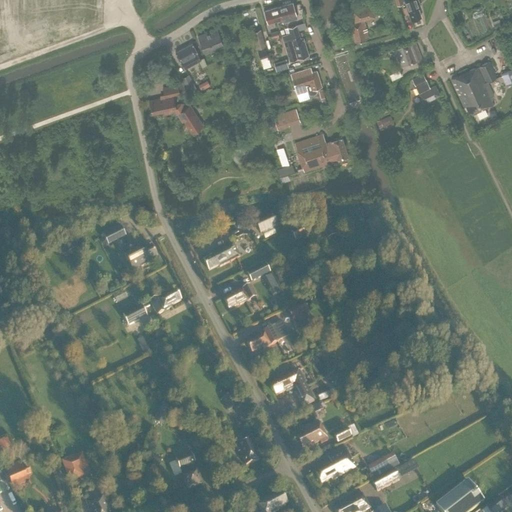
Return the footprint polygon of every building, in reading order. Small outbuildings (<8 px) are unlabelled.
[(420,6),(417,0),(403,0),(406,6),(403,8),(406,15),(408,14),(411,20),(421,16),(417,7),(420,6)] [(278,6),(282,19),(289,17),(290,20),(297,18),(292,2),(278,6)] [(375,17),(372,5),(352,10),(355,22),(350,23),(354,41),(368,38),(364,20),(375,17)] [(282,19),(278,6),(264,10),(267,23),(282,19)] [(286,34),(297,31),(296,25),(285,28),(286,33),(286,34)] [(217,28),(207,32),(214,49),(224,46),(217,28)] [(254,39),(257,48),(265,46),(260,29),(252,31),(254,39)] [(286,34),(282,35),(289,59),(290,60),(308,55),(302,35),(299,36),(297,31),(286,34)] [(214,49),(207,32),(197,35),(204,53),(214,49)] [(200,60),(192,43),(175,52),(184,68),(200,60)] [(421,59),(415,43),(395,50),(401,67),(421,59)] [(260,59),(267,56),(265,50),(258,52),(260,59)] [(286,59),(274,63),(276,71),(288,67),(286,59)] [(465,105),(470,115),(476,112),(479,119),(487,115),(484,108),(493,104),(489,96),(493,95),(486,81),(496,77),(489,62),(451,80),(463,106),(465,105)] [(312,95),(314,95),(315,94),(316,93),(316,92),(317,90),(316,87),(321,86),(316,71),(312,72),(311,67),(290,74),(297,93),(307,90),(308,94),(310,94),(311,95),(312,95)] [(511,83),(511,68),(500,73),(506,86),(511,83)] [(162,73),(148,77),(150,85),(164,82),(162,73)] [(181,78),(189,92),(196,88),(188,74),(181,78)] [(427,80),(423,82),(420,84),(415,86),(423,102),(439,94),(434,85),(431,87),(430,87),(427,80)] [(180,103),(174,105),(172,95),(179,94),(177,84),(162,87),(165,97),(149,100),(152,114),(167,111),(168,112),(177,110),(191,132),(194,130),(195,132),(201,128),(199,126),(202,125),(189,105),(184,108),(180,103)] [(387,111),(384,103),(376,107),(379,114),(387,111)] [(253,108),(251,115),(259,117),(261,111),(253,108)] [(277,130),(289,127),(289,125),(300,121),(296,109),(273,116),(274,121),(277,130)] [(382,127),(393,122),(390,115),(379,120),(382,127)] [(332,163),(331,160),(347,155),(341,137),(325,142),(323,134),(294,143),(303,172),(332,163)] [(285,147),(279,148),(282,166),(288,165),(285,147)] [(277,169),(280,177),(295,172),(292,164),(277,169)] [(255,223),(260,235),(278,227),(273,214),(255,223)] [(326,239),(338,234),(331,219),(319,224),(326,239)] [(114,243),(126,237),(120,225),(102,234),(106,241),(108,246),(114,243)] [(292,232),(295,240),(305,235),(301,227),(292,232)] [(240,257),(233,244),(211,255),(212,257),(203,261),(209,271),(219,266),(220,267),(240,257)] [(138,245),(123,253),(133,272),(148,264),(147,263),(157,258),(151,247),(142,252),(138,245)] [(70,254),(68,250),(66,247),(61,249),(65,256),(70,254)] [(266,264),(248,274),(252,282),(270,273),(266,264)] [(272,275),(265,279),(274,295),(281,292),(272,275)] [(239,304),(240,305),(255,297),(249,285),(232,294),(232,295),(224,300),(229,310),(239,304)] [(150,302),(157,316),(171,308),(170,307),(181,301),(176,291),(158,300),(157,298),(150,302)] [(297,320),(299,324),(308,319),(306,315),(310,313),(304,301),(287,310),(293,322),(297,320)] [(147,316),(142,306),(123,315),(128,326),(147,316)] [(372,310),(376,319),(384,314),(380,306),(372,310)] [(289,336),(282,323),(263,332),(264,334),(247,343),(252,353),(262,348),(263,350),(289,336)] [(378,329),(383,340),(392,336),(387,325),(378,329)] [(349,350),(357,346),(352,337),(345,341),(349,350)] [(145,356),(150,353),(143,338),(137,341),(145,356)] [(394,341),(382,347),(387,356),(399,350),(394,341)] [(314,401),(298,371),(270,385),(276,396),(285,391),(286,393),(292,389),(294,390),(303,407),(314,401)] [(222,398),(228,411),(238,407),(232,394),(222,398)] [(312,407),(315,414),(323,410),(320,403),(312,407)] [(171,408),(161,404),(154,422),(164,425),(171,408)] [(320,442),(321,444),(328,441),(318,422),(303,429),(305,434),(297,438),(302,449),(313,444),(313,445),(320,442)] [(358,435),(354,426),(334,436),(338,444),(352,437),(352,438),(358,435)] [(257,451),(252,437),(235,443),(238,452),(240,451),(246,466),(259,461),(256,452),(257,451)] [(0,441),(0,454),(3,462),(15,457),(8,438),(0,441)] [(331,480),(332,482),(339,477),(356,468),(345,449),(328,458),(331,464),(315,472),(321,485),(331,480)] [(182,476),(188,490),(201,484),(198,475),(199,475),(197,470),(195,470),(193,464),(194,463),(190,454),(175,461),(179,470),(182,476)] [(163,460),(152,455),(149,461),(160,466),(163,460)] [(80,470),(86,467),(82,456),(65,463),(72,480),(82,476),(80,470)] [(367,468),(373,480),(390,471),(384,459),(367,468)] [(24,470),(21,462),(5,468),(13,488),(29,482),(27,476),(31,474),(28,468),(24,470)] [(400,481),(395,471),(372,483),(377,493),(400,481)] [(472,511),(484,502),(467,481),(435,506),(439,511),(472,511)] [(287,504),(281,493),(273,498),(273,496),(256,505),(260,511),(276,511),(279,511),(278,509),(287,504)] [(364,511),(370,509),(362,494),(346,503),(347,504),(335,511),(364,511)] [(110,511),(104,496),(86,503),(89,511),(108,511),(110,511)] [(499,497),(486,507),(489,511),(499,511),(506,507),(499,497)]
